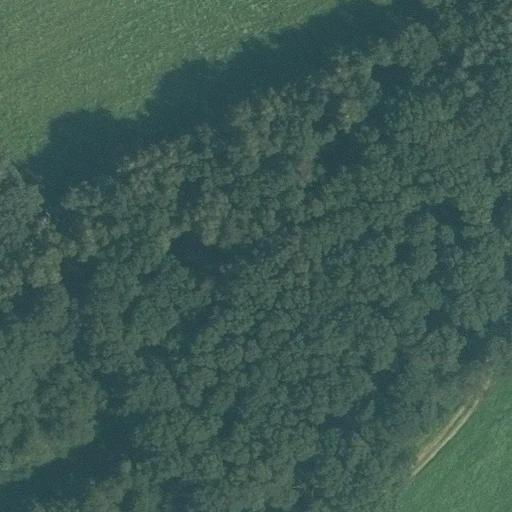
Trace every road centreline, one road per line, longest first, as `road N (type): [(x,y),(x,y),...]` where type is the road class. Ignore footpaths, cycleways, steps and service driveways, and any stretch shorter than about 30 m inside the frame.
road 1 (track): [(511,315),(423,0)]
road 2 (track): [(511,322),(493,371),(432,457),(371,511)]
